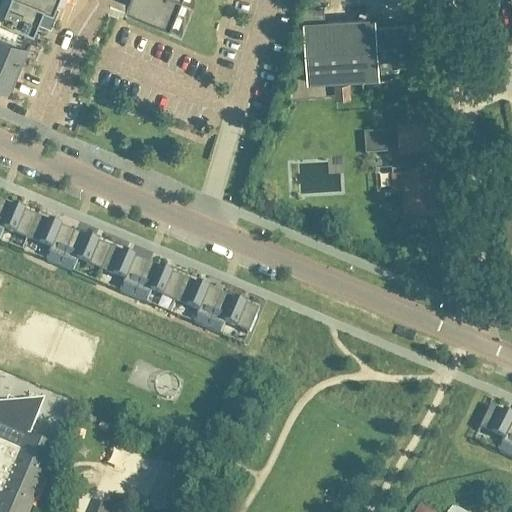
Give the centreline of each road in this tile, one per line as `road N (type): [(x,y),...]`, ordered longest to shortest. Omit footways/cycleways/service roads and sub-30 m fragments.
road 1 (tertiary): [(511,358),(21,151)]
road 2 (residential): [(21,151),(100,0)]
